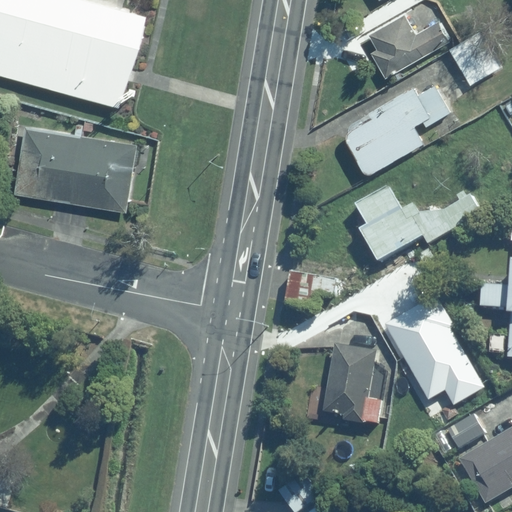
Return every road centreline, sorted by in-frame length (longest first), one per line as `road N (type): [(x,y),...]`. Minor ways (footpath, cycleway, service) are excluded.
road 1 (secondary): [(228,310),(285,0)]
road 2 (residential): [(0,261),(228,310)]
road 3 (secondary): [(228,310),(200,511)]
